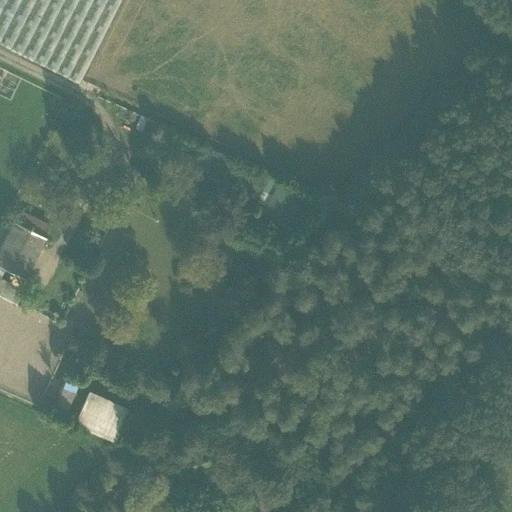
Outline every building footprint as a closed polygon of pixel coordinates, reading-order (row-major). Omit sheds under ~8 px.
[(0,0),(0,42),(78,82),(119,0),(0,0)] [(258,200),(266,204),(263,211),(299,229),(305,215),(310,217),(318,197),(280,178),(269,173),(258,200)] [(17,222),(13,220),(3,215),(0,220),(0,263),(23,275),(43,235),(49,224),(23,210),(17,222)] [(82,374),(68,368),(52,405),(66,411),(82,374)] [(88,388),(85,394),(73,420),(115,438),(129,406),(88,388)]
